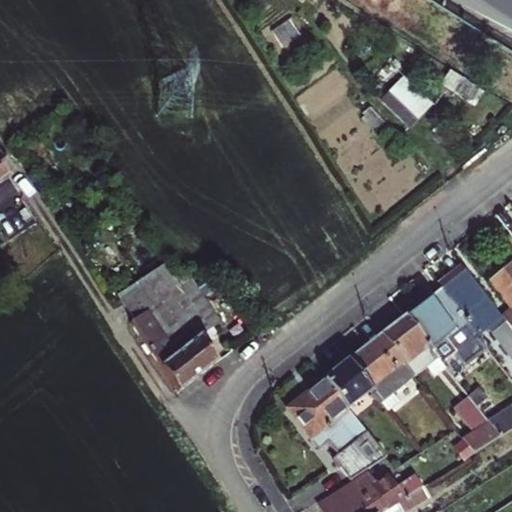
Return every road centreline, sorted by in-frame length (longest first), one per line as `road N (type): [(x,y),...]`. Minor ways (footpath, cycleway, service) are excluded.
road 1 (residential): [(511,164),(237,375),(218,406),(218,457)]
road 2 (residential): [(218,457),(0,148)]
